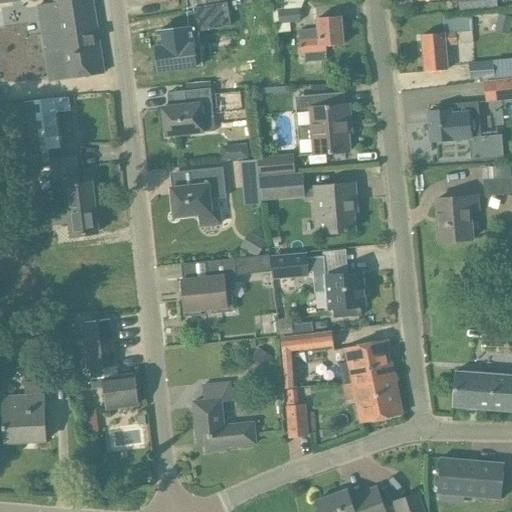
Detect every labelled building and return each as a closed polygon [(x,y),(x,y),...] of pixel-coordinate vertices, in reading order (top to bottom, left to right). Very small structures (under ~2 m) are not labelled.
[(61,0),(41,4),(46,37),(47,44),(63,41),(65,57),(62,58),(66,79),(84,77),(104,73),(96,28),(92,0),(61,0)] [(225,0),(189,0),(191,9),(194,9),(210,6),(226,3),(225,0)] [(485,0),(458,0),(460,11),(486,9),(485,0)] [(193,10),(197,33),(231,27),(227,4),(223,4),(199,9),(193,10)] [(300,22),(299,9),(278,11),(279,24),(300,22)] [(511,18),(499,15),(495,31),(508,35),(511,19),(511,18)] [(473,32),(472,16),(443,18),(444,34),(422,35),(425,72),(448,70),(446,45),(458,44),(457,34),(473,32)] [(342,45),(340,17),(316,18),(317,29),(300,30),(302,53),(306,53),(307,62),(327,60),(326,47),(342,45)] [(157,63),(159,72),(196,67),(196,64),(200,63),(198,45),(193,45),(191,28),(158,32),(160,48),(156,48),(157,63)] [(255,82),(266,83),(267,61),(256,60),(255,82)] [(511,76),(511,60),(469,64),(470,81),(511,76)] [(266,73),(266,85),(278,85),(278,73),(266,73)] [(511,98),(511,79),(484,83),(486,101),(511,98)] [(214,117),(211,89),(185,91),(186,105),(163,108),(166,137),(203,133),(202,118),(214,117)] [(344,93),(296,97),(297,109),(312,107),(316,155),(329,154),(349,152),(346,122),(350,122),(348,104),(345,105),(344,93)] [(54,101),(53,99),(26,103),(34,172),(49,170),(47,150),(60,148),(55,110),(70,109),(69,100),(54,101)] [(446,110),(429,112),(431,142),(469,139),(471,160),(503,157),(501,135),(481,137),(478,102),(446,105),(446,110)] [(246,145),(233,146),(235,160),(248,159),(246,145)] [(55,214),(95,208),(92,183),(80,184),(77,157),(50,161),(52,179),(58,179),(61,199),(54,200),(53,194),(37,196),(40,214),(48,213),(54,212),(55,214)] [(295,173),(294,157),(269,158),(257,159),(258,175),(295,173)] [(226,197),(223,168),(192,171),(194,186),(171,189),(174,218),(200,215),(201,226),(221,224),(219,212),(211,213),(210,199),(226,197)] [(303,174),(260,177),(260,179),(262,201),(305,198),(315,197),(318,234),(334,233),(354,231),(352,201),(356,200),(355,184),(335,186),(314,187),(315,188),(304,190),(303,174)] [(511,193),(511,178),(485,180),(485,196),(511,193)] [(262,204),(262,201),(260,179),(243,181),(245,205),(262,204)] [(478,210),(477,197),(436,200),(440,242),(469,239),(466,211),(478,210)] [(54,212),(48,213),(50,227),(56,226),(70,224),(72,236),(83,234),(83,235),(87,235),(87,234),(98,232),(98,231),(102,231),(100,219),(96,220),(95,208),(55,214),(54,212)] [(253,234),(244,250),(256,257),(259,256),(267,242),(253,234)] [(208,277),(181,280),(184,317),(201,316),(200,310),(211,309),(211,314),(235,311),(233,291),(226,292),(225,278),(236,276),(236,275),(248,274),(247,268),(263,267),(262,256),(259,256),(256,257),(234,259),(226,260),(206,262),(208,277)] [(306,256),(272,258),(274,281),(308,278),(308,273),(306,258),(306,256)] [(308,258),(306,258),(308,273),(313,273),(314,278),(315,293),(327,292),(329,309),(333,309),(334,318),(362,316),(361,306),(365,306),(362,273),(326,277),(324,257),(308,258)] [(292,318),(278,319),(280,339),(283,338),(314,334),(312,322),(292,325),(292,318)] [(117,375),(109,319),(84,323),(92,390),(103,388),(106,410),(135,406),(138,403),(134,373),(117,375)] [(334,348),(332,332),(314,334),(283,338),(285,388),(294,387),(293,354),(334,348)] [(355,388),(394,379),(386,340),(346,349),(349,362),(339,364),(343,384),(353,382),(355,388)] [(259,348),(252,358),(267,367),(273,357),(259,348)] [(511,375),(456,371),(453,408),(511,412),(511,375)] [(394,379),(355,388),(362,424),(402,415),(394,379)] [(232,402),(230,383),(203,386),(204,401),(193,402),(197,440),(208,439),(209,452),(226,450),(226,447),(256,444),(253,424),(224,427),(222,403),(232,402)] [(298,406),(298,389),(287,390),(287,407),(288,419),(290,439),(306,437),(304,417),(304,405),(298,406)] [(4,426),(3,426),(3,431),(4,431),(5,443),(46,441),(45,421),(44,396),(3,398),(4,426)] [(504,464),(440,458),(437,494),(501,500),(504,464)] [(384,511),(376,487),(349,497),(347,490),(317,501),(320,511),(384,511)] [(423,511),(417,495),(394,503),(397,511),(423,511)]
